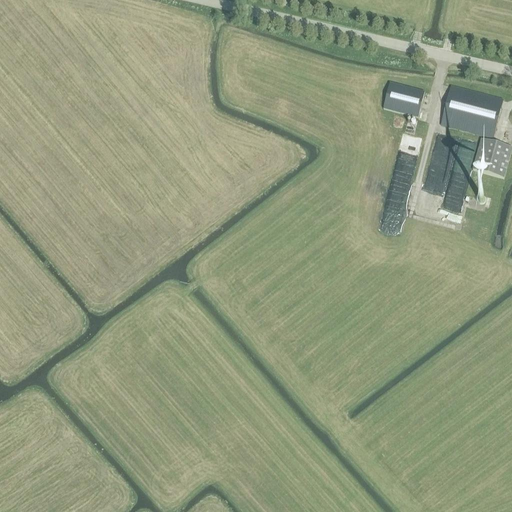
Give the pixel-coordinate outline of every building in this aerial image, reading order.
[(383,110),(418,119),(424,93),(389,84),(383,110)] [(440,126),(493,140),(503,101),(450,88),(440,126)] [(402,146),(420,149),(422,138),(404,136),(402,146)] [(418,211),(438,216),(458,142),(438,137),(418,211)] [(472,171),(502,180),(511,149),(481,141),(472,171)] [(467,222),(479,225),(483,210),(471,207),(467,222)]
